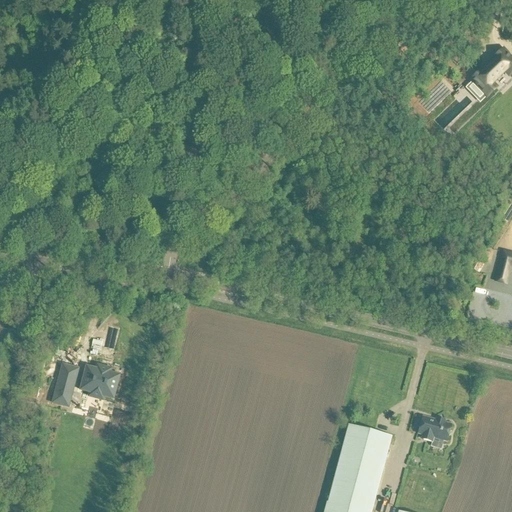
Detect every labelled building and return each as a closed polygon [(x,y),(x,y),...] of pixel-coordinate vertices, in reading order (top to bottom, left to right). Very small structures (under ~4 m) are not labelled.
[(480,72),(471,81),(483,93),(486,97),(495,89),(492,85),(505,72),(509,76),(511,72),(511,61),(502,51),(493,59),(494,61),(489,66),(481,74),(480,72)] [(511,253),(502,251),(494,283),(508,287),(511,270),(511,269),(511,253)] [(115,355),(122,326),(105,322),(101,337),(95,336),(92,349),(115,355)] [(36,331),(18,327),(16,333),(35,338),(36,331)] [(32,352),(34,342),(28,341),(26,351),(32,352)] [(97,368),(96,372),(89,371),(84,392),(91,394),(90,397),(104,400),(105,397),(112,398),(117,377),(110,375),(110,371),(97,368)] [(74,386),(59,382),(53,404),(65,407),(68,408),(74,386)] [(433,441),(446,444),(451,427),(421,419),(417,436),(423,438),(422,442),(432,445),(433,441)] [(346,427),(323,511),(369,511),(389,439),(346,427)]
